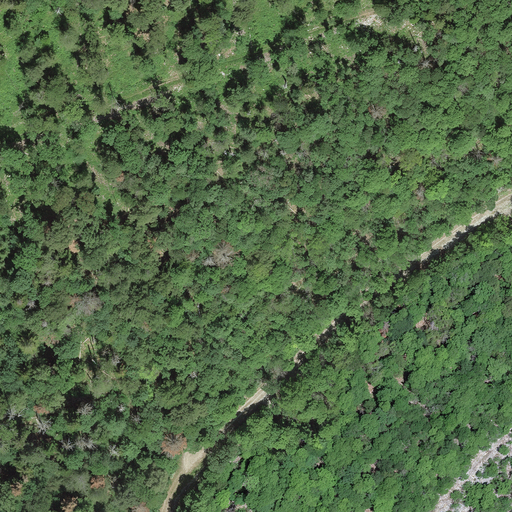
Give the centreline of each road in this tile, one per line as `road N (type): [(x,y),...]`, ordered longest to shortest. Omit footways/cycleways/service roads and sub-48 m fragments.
road 1 (track): [(511,193),(361,297),(302,350),(195,460),(165,511)]
road 2 (track): [(397,0),(0,142)]
